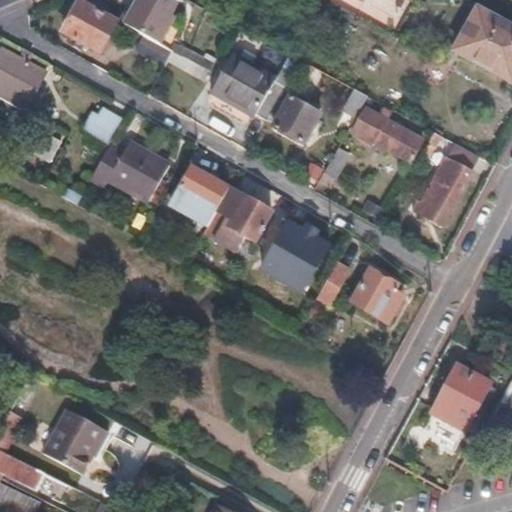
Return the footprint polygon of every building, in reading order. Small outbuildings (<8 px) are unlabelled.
[(177,6),(165,0),(139,0),(126,24),(147,35),(157,41),(177,6)] [(116,22),(81,2),(63,33),(98,53),(116,22)] [(511,79),(511,28),(479,10),(457,50),(511,81),(511,79)] [(157,41),(147,35),(138,50),(164,65),(168,59),(173,50),(157,41)] [(18,56),(2,47),(0,50),(0,98),(22,112),(45,71),(25,60),(31,51),(23,46),(18,56)] [(173,50),(168,59),(204,80),(209,71),(173,50)] [(274,80),(231,55),(209,94),(252,119),(254,116),(265,123),(284,89),(273,83),(274,80)] [(366,97),(353,89),(342,108),(355,116),(366,97)] [(319,117),(291,101),(275,129),(303,145),(319,117)] [(78,131),(89,138),(85,145),(100,154),(120,118),(100,107),(95,115),(89,112),(78,131)] [(378,116),(366,110),(353,133),(374,144),(376,141),(409,159),(420,140),(388,121),(391,115),(381,110),(378,116)] [(61,141),(45,133),(33,153),(49,162),(61,141)] [(122,149),(109,142),(88,179),(101,186),(106,176),(145,198),(165,162),(127,141),(122,149)] [(479,158),(454,144),(446,158),(422,201),(417,199),(411,212),(441,228),(471,172),(476,164),(479,158)] [(348,153),(337,148),(323,172),(334,178),(348,153)] [(227,190),(189,168),(168,206),(205,228),(227,190)] [(267,213),(227,190),(205,228),(200,236),(241,259),(267,213)] [(332,242),(287,218),(259,268),(304,293),(332,242)] [(347,271),(334,263),(316,295),(329,303),(347,271)] [(397,284),(369,267),(350,300),(388,322),(397,307),(393,305),(400,293),(394,289),(397,284)] [(489,383),(457,366),(431,414),(464,432),(489,383)] [(511,377),(500,399),(511,406),(511,377)] [(110,431),(68,408),(44,453),(84,474),(93,455),(97,456),(110,431)] [(0,425),(0,449),(5,452),(23,417),(9,409),(0,425)] [(5,452),(0,449),(0,478),(3,480),(6,473),(65,503),(73,487),(5,452)] [(3,480),(0,478),(0,507),(10,511),(52,511),(53,510),(1,484),(3,480)]
